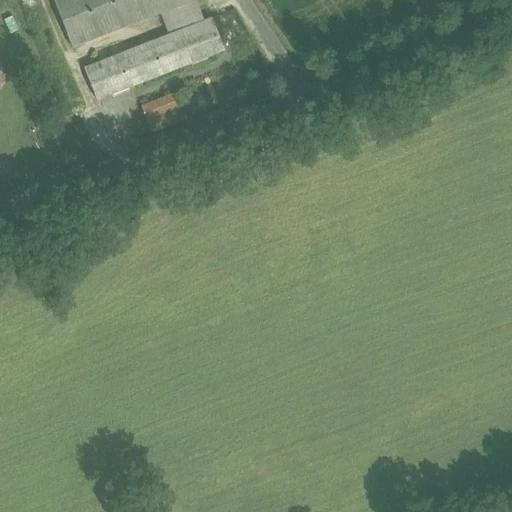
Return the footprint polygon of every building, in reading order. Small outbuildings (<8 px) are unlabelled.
[(54,0),(72,45),(162,10),(188,0),(54,0)] [(196,0),(188,0),(162,10),(171,34),(199,24),(205,21),(196,0)] [(225,48),(213,18),(205,21),(199,24),(211,54),(225,48)] [(171,34),(85,68),(97,99),(211,54),(199,24),(171,34)] [(178,93),(140,107),(149,131),(187,116),(178,93)]
